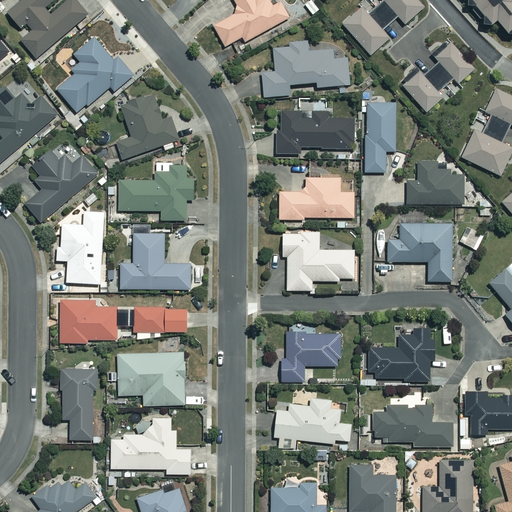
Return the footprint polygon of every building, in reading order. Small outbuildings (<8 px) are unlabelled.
[(53,0),(21,0),(6,13),(20,30),(27,24),(32,30),(20,40),(36,59),(88,16),(74,0),(66,0),(49,14),(44,8),(53,0)] [(233,0),(240,11),(213,26),(224,47),(242,38),(244,43),(288,19),(279,2),(271,7),(267,0),(233,0)] [(366,13),(361,8),(342,25),(369,55),(388,38),(382,31),(397,17),(404,24),(422,7),(415,0),(381,0),(366,13)] [(511,0),(459,0),(498,45),(511,34),(511,0)] [(55,90),(74,114),(85,105),(88,108),(111,88),(113,91),(132,76),(116,56),(112,60),(93,38),(73,54),(80,62),(71,69),(75,73),(55,90)] [(0,59),(8,52),(0,42),(0,59)] [(308,50),(307,42),(288,44),(288,47),(272,49),(274,71),(261,72),(263,97),(291,95),(290,86),(315,84),(316,88),(349,85),(346,58),(332,60),(331,48),(308,50)] [(421,74),(418,72),(402,86),(425,112),(441,97),(437,93),(453,78),(457,83),(473,68),(449,43),(434,58),(436,60),(421,74)] [(15,100),(3,87),(0,89),(0,162),(56,115),(41,97),(30,106),(21,95),(15,100)] [(474,130),(461,157),(499,176),(511,149),(511,148),(502,144),(511,125),(511,98),(495,90),(484,112),(489,114),(480,133),(474,130)] [(160,118),(152,95),(118,107),(129,138),(116,143),(121,159),(177,140),(168,115),(160,118)] [(366,135),(363,135),(363,172),(385,173),(385,153),(395,153),(395,104),(366,104),(366,135)] [(331,112),(275,112),(274,154),(299,154),(299,148),(352,149),(353,119),(330,119),(331,112)] [(58,161),(49,150),(31,166),(39,176),(32,182),(40,191),(25,204),(40,222),(97,174),(81,156),(72,164),(65,155),(58,161)] [(361,159),(347,159),(348,170),(362,170),(361,159)] [(453,175),(453,169),(436,169),(436,162),(415,162),(415,181),(405,181),(405,204),(462,204),(462,175),(453,175)] [(186,165),(170,165),(170,173),(154,173),(154,181),(117,181),(117,213),(161,213),(161,220),(185,220),(185,201),(192,201),(192,178),(186,178),(186,165)] [(301,188),(301,192),(278,192),(278,221),(303,221),(303,217),(353,217),(353,193),(339,193),(339,178),(305,178),(305,188),(301,188)] [(511,192),(501,202),(511,215),(511,192)] [(103,213),(84,212),(83,225),(62,225),(61,247),(56,247),(56,262),(67,263),(66,283),(101,284),(103,213)] [(451,282),(451,277),(464,277),(464,263),(451,263),(451,223),(398,223),(398,240),(386,240),(387,262),(426,262),(427,282),(451,282)] [(467,237),(462,235),(459,242),(472,248),(480,233),(471,229),(467,237)] [(300,234),(281,234),(281,257),(286,257),(286,291),(311,290),(311,281),(338,281),(338,278),(353,278),(353,250),(318,250),(318,230),(300,230),(300,234)] [(163,234),(133,234),(133,263),(120,263),(120,290),(189,290),(189,264),(163,264),(163,234)] [(511,278),(505,270),(488,284),(509,310),(503,316),(511,327),(511,278)] [(94,300),(60,301),(60,343),(88,343),(88,339),(116,339),(116,307),(94,307),(94,300)] [(160,338),(160,332),(185,331),(185,309),(164,309),(163,306),(133,307),(133,332),(136,332),(136,339),(150,338),(150,332),(153,332),(153,338),(160,338)] [(302,366),(337,366),(337,360),(340,360),(340,334),(309,334),(309,322),(298,322),(299,332),(285,332),(286,358),(280,359),(280,382),(303,381),(302,366)] [(428,340),(428,328),(411,329),(412,335),(397,336),(398,348),(367,348),(367,371),(374,371),(374,379),(402,378),(403,382),(428,381),(428,362),(435,362),(434,340),(428,340)] [(186,405),(184,353),(117,354),(118,395),(143,395),(143,406),(186,405)] [(59,391),(61,391),(61,420),(69,420),(69,440),(91,440),(91,389),(96,389),(95,369),(58,370),(59,391)] [(511,397),(486,397),(486,392),(464,392),(464,416),(470,416),(470,435),(486,435),(486,432),(511,431),(511,397)] [(331,403),(331,401),(310,399),(310,406),(289,405),(288,411),(275,411),(273,437),(277,437),(277,448),(283,448),(283,439),(290,439),(290,449),(295,449),(296,442),(333,444),(334,440),(349,441),(350,424),(338,423),(339,403),(331,403)] [(406,408),(406,404),(385,404),(385,413),(371,413),(372,437),(384,437),(384,442),(412,442),(412,447),(451,447),(451,423),(430,423),(430,404),(414,404),(414,408),(406,408)] [(109,439),(110,468),(165,468),(165,474),(189,475),(190,449),(177,450),(176,430),(171,430),(170,418),(152,418),(153,424),(146,428),(142,435),(123,435),(123,439),(109,439)] [(511,511),(511,454),(511,455),(511,459),(511,462),(498,466),(508,501),(493,505),(495,511),(511,511)] [(470,511),(471,460),(439,460),(438,487),(421,487),(421,511),(470,511)] [(370,466),(348,466),(348,511),(394,511),(394,475),(370,475),(370,466)] [(39,489),(30,496),(40,510),(36,511),(74,511),(95,497),(84,483),(75,489),(66,478),(56,485),(50,477),(37,486),(39,489)] [(315,483),(298,483),(298,488),(270,488),(270,511),(325,511),(325,503),(315,503),(315,483)] [(185,511),(178,487),(136,500),(139,511),(185,511)]
